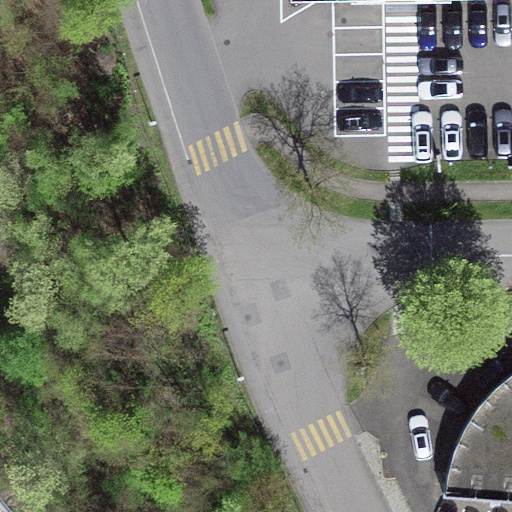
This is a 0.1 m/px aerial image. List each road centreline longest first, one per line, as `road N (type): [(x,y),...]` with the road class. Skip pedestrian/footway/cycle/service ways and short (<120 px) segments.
road 1 (residential): [(251,260),(365,511)]
road 2 (residential): [(251,260),(162,0)]
road 3 (residential): [(511,254),(251,260)]
